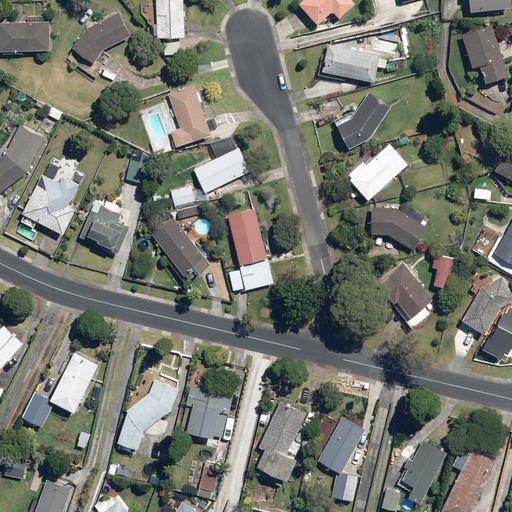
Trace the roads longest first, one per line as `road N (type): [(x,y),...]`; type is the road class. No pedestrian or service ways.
road 1 (residential): [(325,357),(88,300),(0,262)]
road 2 (residential): [(325,357),(329,302),(287,123),(256,55)]
road 3 (residential): [(511,399),(325,357)]
